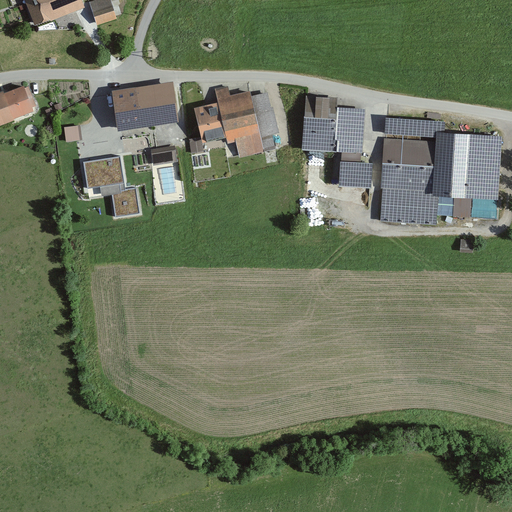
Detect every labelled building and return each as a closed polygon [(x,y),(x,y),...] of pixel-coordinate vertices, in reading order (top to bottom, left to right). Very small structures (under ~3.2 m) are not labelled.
[(21,0),(30,24),(79,8),(76,0),(21,0)] [(110,0),(94,0),(89,2),(97,25),(117,19),(110,0)] [(212,103),(190,107),(198,147),(233,140),(236,154),(259,149),(256,139),(278,134),(267,83),(230,91),(227,79),(207,83),(212,103)] [(169,80),(107,89),(113,130),(175,121),(169,80)] [(23,83),(0,90),(0,123),(35,110),(23,83)] [(335,95),(305,92),(300,147),(358,152),(362,108),(334,105),(335,95)] [(444,121),(383,118),(376,219),(433,223),(434,214),(493,218),(498,136),(443,132),(444,121)] [(81,126),(64,128),(66,142),(83,140),(81,126)] [(169,143),(147,147),(150,166),(172,162),(169,143)] [(120,156),(83,162),(87,189),(125,183),(120,156)] [(368,162),(335,160),(333,185),(367,187),(368,162)] [(140,213),(136,188),(112,192),(116,217),(140,213)]
